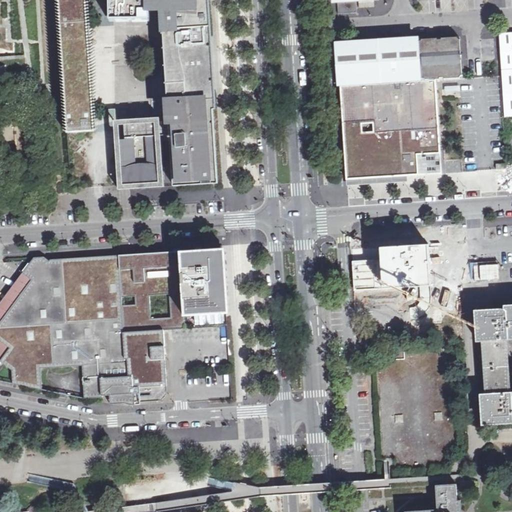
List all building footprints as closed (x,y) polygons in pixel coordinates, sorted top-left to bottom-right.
[(87,0),(59,0),(68,134),(96,131),(91,52),(87,0)] [(163,8),(165,29),(167,66),(215,63),(213,33),(211,0),(113,0),(113,20),(153,20),(153,9),(158,8),(163,8)] [(355,14),(355,6),(338,7),(339,14),(355,14)] [(511,33),(500,34),(505,116),(511,116),(511,33)] [(460,37),(420,39),(422,82),(463,80),(460,37)] [(338,45),(341,87),(422,82),(420,39),(338,45)] [(217,95),(215,63),(167,66),(169,97),(170,121),(165,121),(160,122),(160,118),(115,121),(119,189),(164,187),(161,135),(171,134),(174,186),(221,184),(217,95)] [(422,82),(341,87),(345,155),(481,146),(478,79),(463,80),(422,82)] [(226,313),(222,248),(181,251),(184,316),(226,313)] [(181,251),(119,255),(51,259),(50,261),(44,257),(34,258),(23,273),(0,304),(0,363),(1,362),(13,371),(14,384),(43,390),(42,357),(83,366),(85,399),(103,398),(103,396),(117,395),(118,398),(122,402),(127,404),(130,405),(130,394),(155,392),(159,388),(159,381),(163,381),(167,381),(166,369),(166,365),(164,330),(185,328),(184,316),(181,251)] [(503,311),(476,312),(477,331),(477,341),(486,341),(489,395),(482,396),(482,399),(482,405),(483,423),(511,421),(511,394),(509,395),(506,338),(510,338),(511,337),(511,306),(506,307),(506,311),(503,311)] [(404,326),(389,327),(391,361),(377,361),(382,457),(395,457),(396,469),(414,468),(448,467),(448,454),(461,453),(456,355),(440,356),(440,344),(405,346),(404,326)] [(230,440),(238,439),(237,422),(229,422),(230,440)] [(457,511),(457,485),(436,485),(437,511),(434,511),(434,510),(406,511),(405,511),(457,511)]
